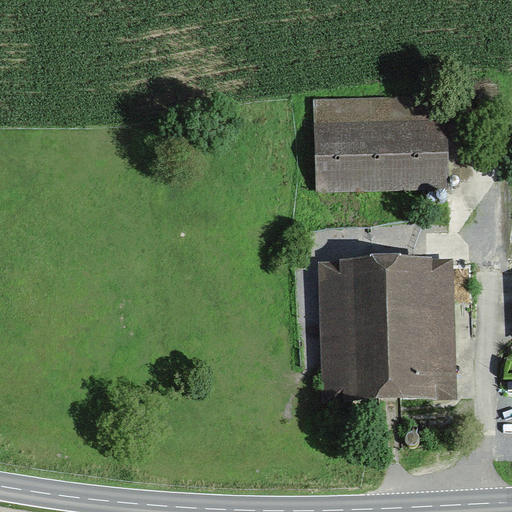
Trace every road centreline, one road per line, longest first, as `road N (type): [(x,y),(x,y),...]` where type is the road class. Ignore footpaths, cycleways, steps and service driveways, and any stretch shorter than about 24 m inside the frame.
road 1 (primary): [(379,509),(222,509),(0,485)]
road 2 (track): [(480,503),(511,148)]
road 3 (primary): [(511,501),(379,509)]
